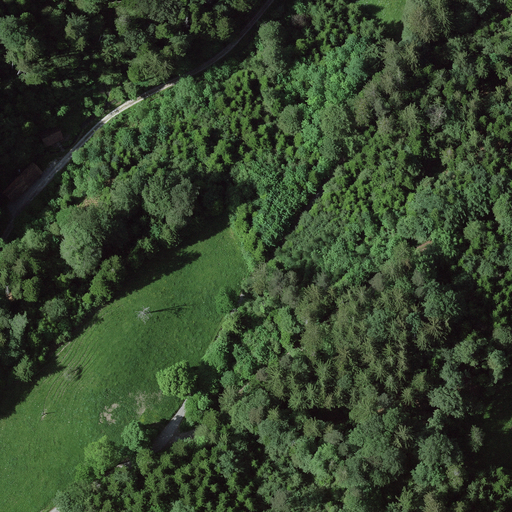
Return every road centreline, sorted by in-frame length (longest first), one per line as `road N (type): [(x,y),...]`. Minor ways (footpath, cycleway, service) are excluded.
road 1 (track): [(418,511),(434,466),(435,349),(407,320),(368,319),(300,339),(211,414),(166,434),(55,511)]
road 2 (unclassified): [(430,0),(416,36),(352,106),(327,185),(248,287),(166,434)]
road 3 (track): [(0,242),(98,125),(231,46),(270,0)]
road 4 (track): [(511,252),(346,301),(300,339)]
